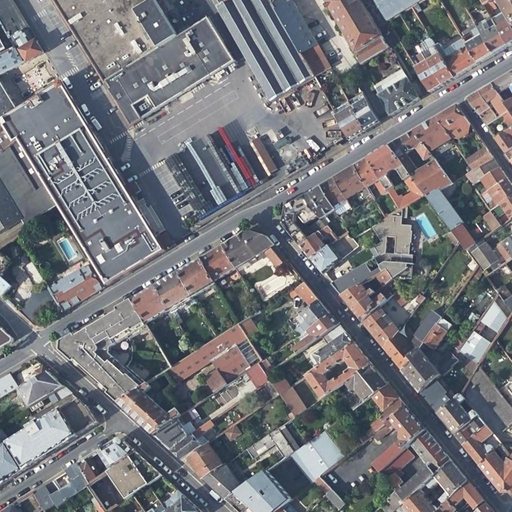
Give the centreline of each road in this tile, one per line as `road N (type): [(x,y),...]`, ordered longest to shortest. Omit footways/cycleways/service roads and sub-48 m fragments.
road 1 (residential): [(257,210),(508,511)]
road 2 (residential): [(31,342),(257,210)]
road 3 (residential): [(257,210),(455,94)]
road 4 (residential): [(0,495),(116,420)]
road 5 (residential): [(116,420),(218,511)]
road 6 (unknown): [(390,120),(319,6)]
